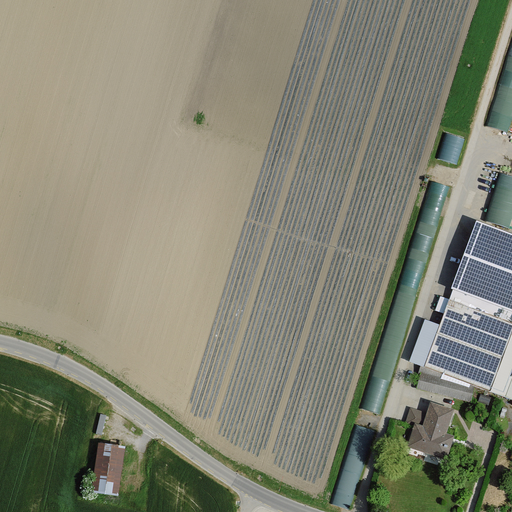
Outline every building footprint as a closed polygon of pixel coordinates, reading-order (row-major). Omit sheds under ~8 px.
[(511,48),(492,126),(511,131),(511,48)] [(459,164),(467,138),(448,132),(440,158),(459,164)] [(488,221),(511,227),(511,175),(500,172),(488,221)] [(511,312),(511,235),(479,223),(454,291),(511,312)] [(511,312),(454,291),(450,300),(511,323),(511,312)] [(445,314),(450,300),(442,298),(437,311),(445,314)] [(441,327),(426,369),(475,387),(505,398),(511,400),(511,323),(450,300),(445,314),(441,327)] [(411,363),(426,369),(441,327),(426,321),(411,363)] [(419,389),(471,402),(474,388),(422,375),(419,389)] [(417,426),(410,447),(447,459),(454,439),(445,436),(453,413),(432,406),(429,416),(412,410),(408,423),(417,426)] [(357,424),(336,504),(355,509),(376,429),(357,424)] [(99,445),(92,492),(119,495),(126,448),(99,445)]
